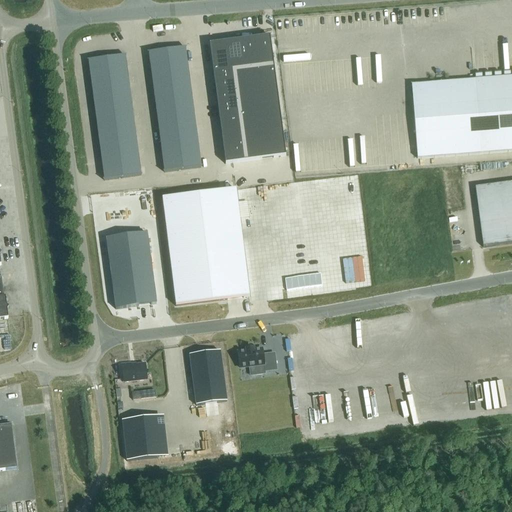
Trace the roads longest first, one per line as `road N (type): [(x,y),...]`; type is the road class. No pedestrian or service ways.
road 1 (unclassified): [(511,274),(94,340)]
road 2 (unclassified): [(94,340),(50,19)]
road 3 (unclassified): [(0,49),(38,359)]
road 4 (unclassified): [(50,19),(276,0)]
road 5 (track): [(79,511),(104,454),(88,359)]
